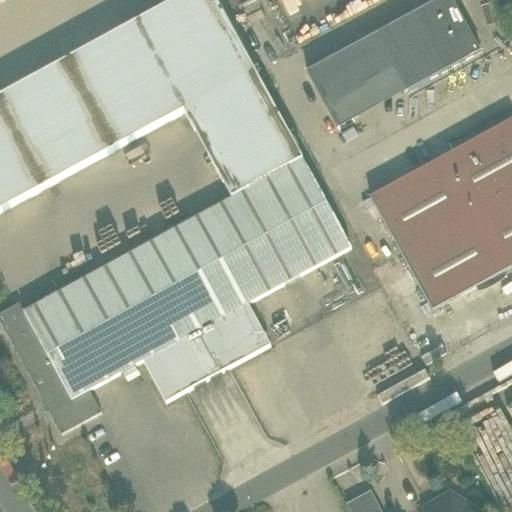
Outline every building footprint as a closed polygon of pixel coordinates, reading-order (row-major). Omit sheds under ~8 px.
[(182,0),(0,99),(0,214),(184,114),(232,202),(304,163),(214,0),(182,0)] [(481,54),(451,0),(443,0),(307,74),(339,131),(481,54)] [(511,123),(443,161),(440,157),(425,165),(427,169),(371,200),(433,314),(490,283),(492,287),(507,279),(505,275),(511,270),(511,123)] [(304,163),(232,202),(25,315),(73,403),(90,394),(144,364),(248,307),(351,251),(304,163)] [(102,416),(90,394),(73,403),(25,315),(20,306),(0,316),(0,323),(62,437),(102,416)] [(166,406),(220,377),(271,349),(248,307),(144,364),(166,406)] [(351,504),(354,511),(384,511),(377,493),(351,504)] [(475,511),(451,497),(425,511),(475,511)]
